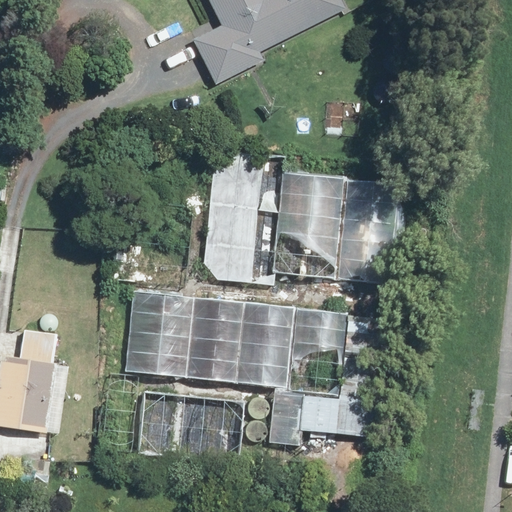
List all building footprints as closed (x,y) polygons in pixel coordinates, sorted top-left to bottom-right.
[(208,0),(220,21),(189,38),(214,83),(262,57),(259,52),(344,6),(340,0),(208,0)] [(274,157),(208,152),(201,261),(217,278),(266,281),(274,157)] [(393,172),(277,163),(269,271),(386,280),(393,172)] [(376,302),(129,285),(122,374),(273,385),(268,445),(301,447),(302,432),(366,437),(376,302)] [(19,355),(0,353),(0,427),(60,433),(66,360),(52,359),(54,327),(21,324),(19,355)] [(243,389),(139,382),(133,458),(238,465),(243,389)] [(52,461),(10,460),(9,490),(51,491),(52,461)]
